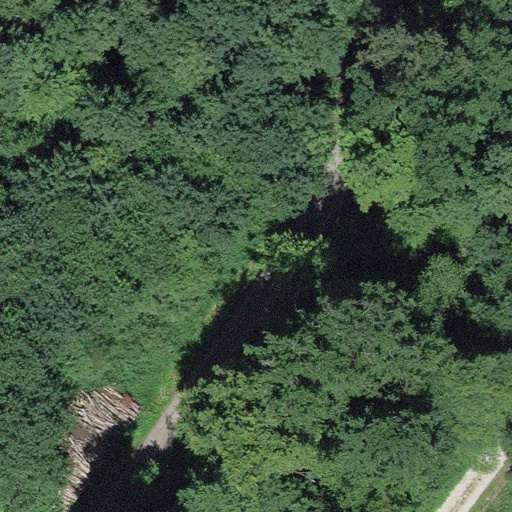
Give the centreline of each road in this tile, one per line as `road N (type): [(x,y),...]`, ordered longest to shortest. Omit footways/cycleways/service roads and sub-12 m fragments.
road 1 (track): [(381,0),(331,187),(118,511)]
road 2 (track): [(511,415),(436,511)]
